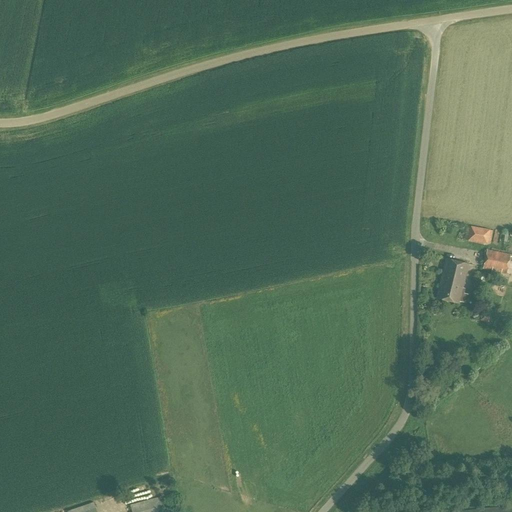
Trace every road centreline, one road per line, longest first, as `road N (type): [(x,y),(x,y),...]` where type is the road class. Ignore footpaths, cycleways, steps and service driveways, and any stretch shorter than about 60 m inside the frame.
road 1 (unclassified): [(324,511),(409,404),(414,229),(436,21)]
road 2 (unclassified): [(0,123),(35,121),(257,53),(436,21)]
